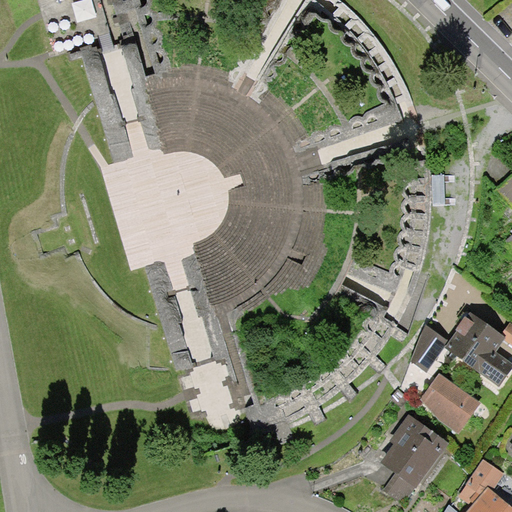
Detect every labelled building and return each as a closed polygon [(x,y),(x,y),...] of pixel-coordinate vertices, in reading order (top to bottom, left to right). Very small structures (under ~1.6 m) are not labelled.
[(222,360),(255,448),(296,442),(289,424),(309,413),(315,425),(327,419),(320,406),(342,391),(350,402),(357,394),(350,384),(369,365),(379,373),(386,365),(376,356),(391,336),(403,343),(408,334),(429,274),(425,273),(421,271),(427,246),(431,221),(431,196),(429,171),(426,154),(424,138),(421,126),(411,96),(401,76),(389,56),(371,31),(353,12),(340,0),(107,0),(121,42),(98,49),(97,46),(92,47),(91,44),(80,48),(81,50),(69,54),(71,60),(82,57),(114,163),(135,157),(139,155),(149,149),(162,151),(163,154),(181,151),(189,152),(197,154),(207,158),(218,168),(219,169),(224,178),(240,173),(244,185),(228,189),(228,202),(228,205),(225,213),(218,224),(212,232),(210,235),(192,242),(195,254),(169,260),(145,266),(177,370),(222,360)] [(427,371),(448,341),(425,326),(412,361),(427,371)] [(511,392),(511,344),(486,328),(460,369),(508,399),(511,392)] [(483,401),(444,375),(420,410),(458,437),(483,401)] [(399,388),(393,394),(401,403),(407,396),(399,388)] [(449,442),(415,417),(383,460),(417,485),(449,442)] [(507,479),(489,465),(465,501),(473,509),(470,511),(511,511),(511,506),(498,495),(507,479)] [(394,475),(383,490),(402,504),(413,489),(394,475)]
